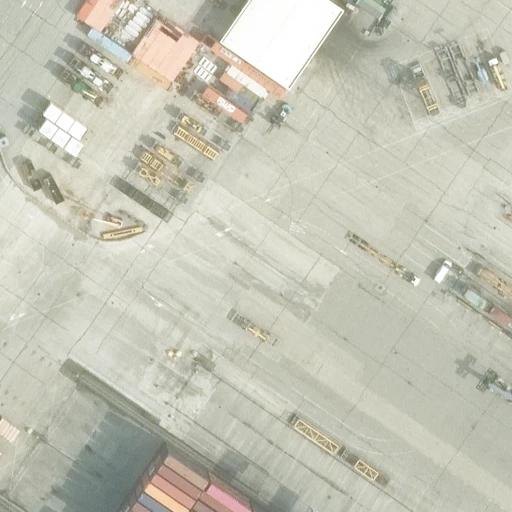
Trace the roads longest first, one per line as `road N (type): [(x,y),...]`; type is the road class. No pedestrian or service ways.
road 1 (unknown): [(103,272),(341,434),(405,452),(452,432),(459,375),(426,305),(278,204)]
road 2 (unknown): [(103,272),(0,201)]
